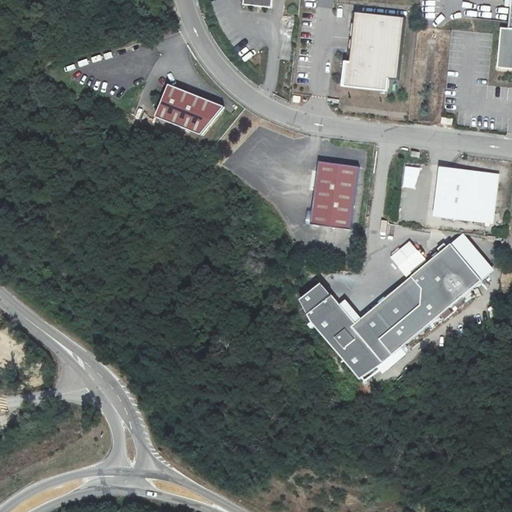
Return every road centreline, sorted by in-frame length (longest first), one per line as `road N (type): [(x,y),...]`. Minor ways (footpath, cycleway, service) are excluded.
road 1 (unclassified): [(511,148),(281,113),(218,64),(185,0)]
road 2 (unclassified): [(115,403),(100,379),(0,293)]
road 3 (tertiary): [(123,472),(45,483),(0,511)]
